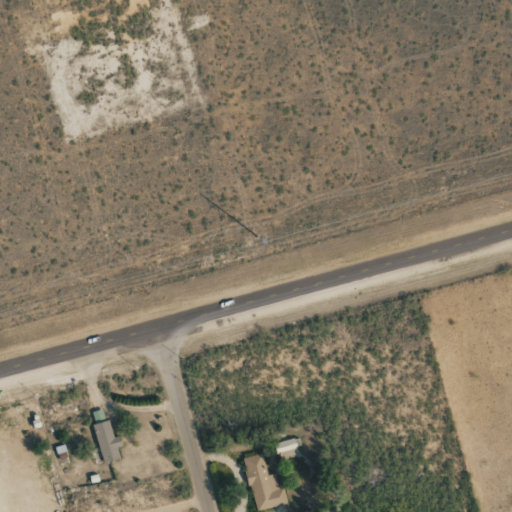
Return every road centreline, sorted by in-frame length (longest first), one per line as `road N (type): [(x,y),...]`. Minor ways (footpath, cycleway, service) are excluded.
road 1 (secondary): [(511,231),(0,372)]
road 2 (residential): [(210,511),(161,328)]
